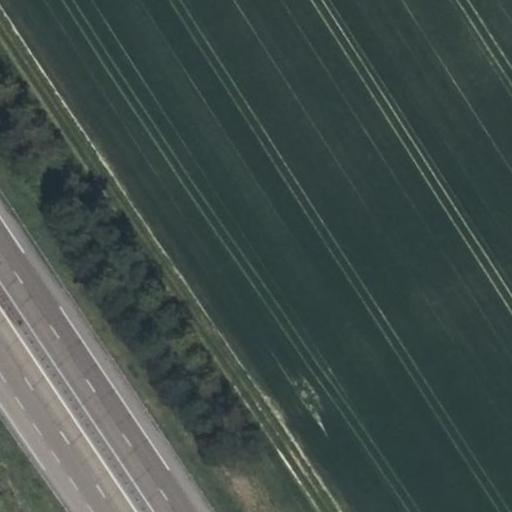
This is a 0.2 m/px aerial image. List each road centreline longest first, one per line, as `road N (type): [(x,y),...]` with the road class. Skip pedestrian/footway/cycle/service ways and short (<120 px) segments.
road 1 (track): [(381,511),(34,0)]
road 2 (motorway): [(179,511),(0,242)]
road 3 (motorway): [(0,336),(116,511)]
road 4 (motorway): [(0,375),(93,511)]
